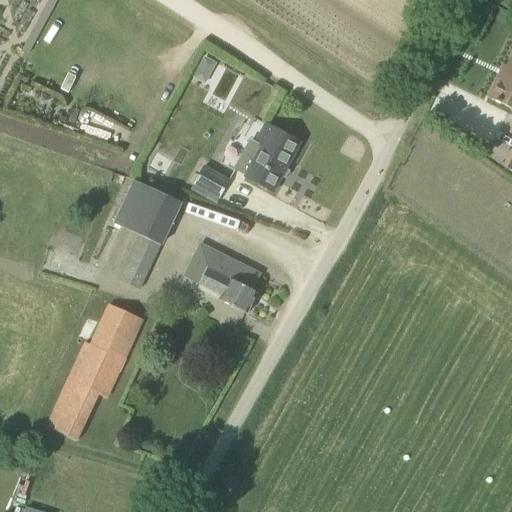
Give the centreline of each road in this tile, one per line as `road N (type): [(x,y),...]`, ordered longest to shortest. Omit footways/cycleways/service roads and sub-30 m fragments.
road 1 (unclassified): [(188,511),(390,154)]
road 2 (unclassified): [(390,154),(157,0)]
road 3 (unclassified): [(390,154),(460,0)]
